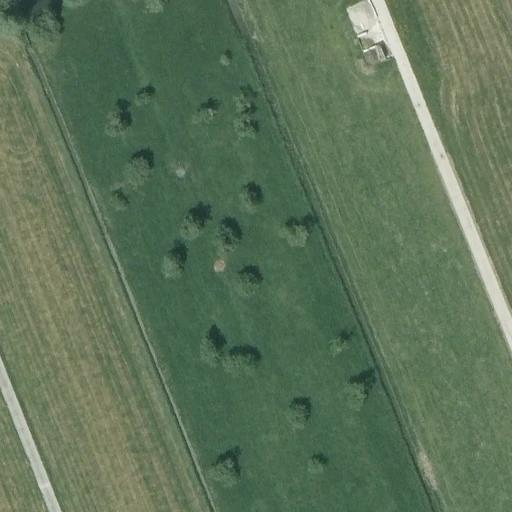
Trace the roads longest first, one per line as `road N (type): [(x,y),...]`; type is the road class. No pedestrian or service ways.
road 1 (track): [(511,339),(374,0)]
road 2 (track): [(58,511),(0,362)]
